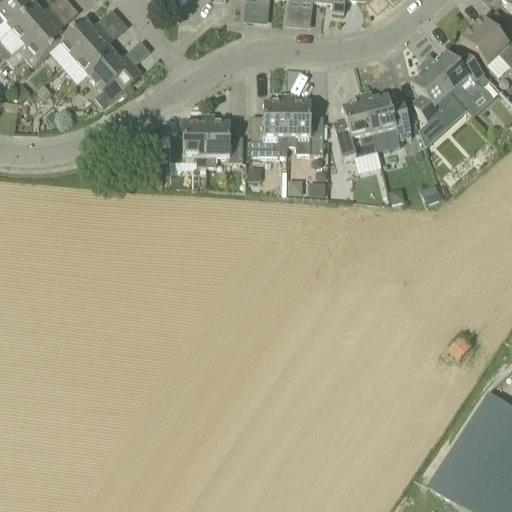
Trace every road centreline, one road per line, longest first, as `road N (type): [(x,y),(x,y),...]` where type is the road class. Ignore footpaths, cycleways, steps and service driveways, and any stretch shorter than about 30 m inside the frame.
road 1 (residential): [(188,80),(236,53),(275,44),(388,43),(436,0)]
road 2 (residential): [(0,149),(73,152),(188,80)]
